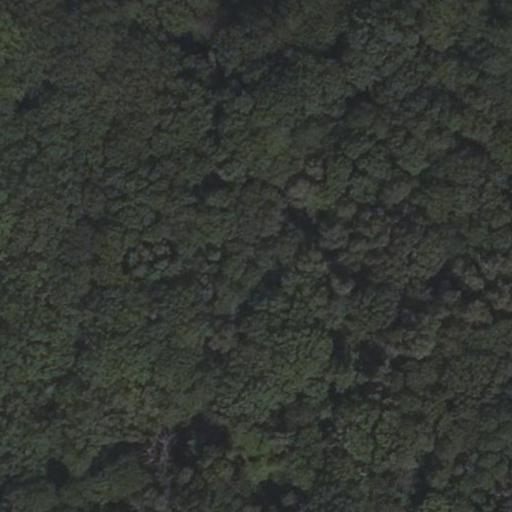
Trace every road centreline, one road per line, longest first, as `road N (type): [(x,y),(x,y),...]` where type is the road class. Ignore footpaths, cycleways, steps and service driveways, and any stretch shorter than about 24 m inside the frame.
road 1 (track): [(0,448),(276,420),(363,473),(386,511)]
road 2 (track): [(0,301),(226,0)]
